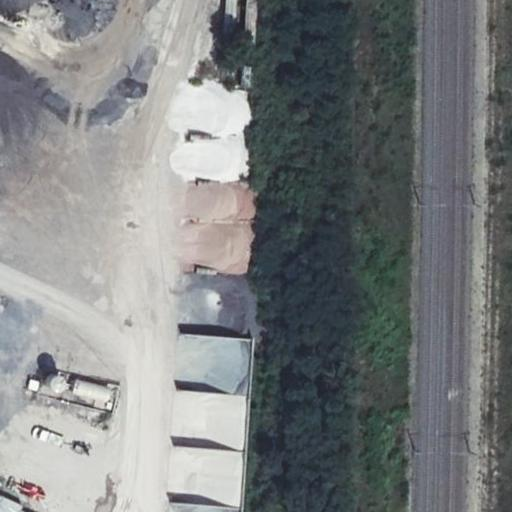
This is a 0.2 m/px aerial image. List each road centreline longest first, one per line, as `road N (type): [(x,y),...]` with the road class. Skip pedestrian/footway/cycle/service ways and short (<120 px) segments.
road 1 (unknown): [(97,124),(140,154),(157,179),(138,511)]
road 2 (unknown): [(97,124),(136,0)]
